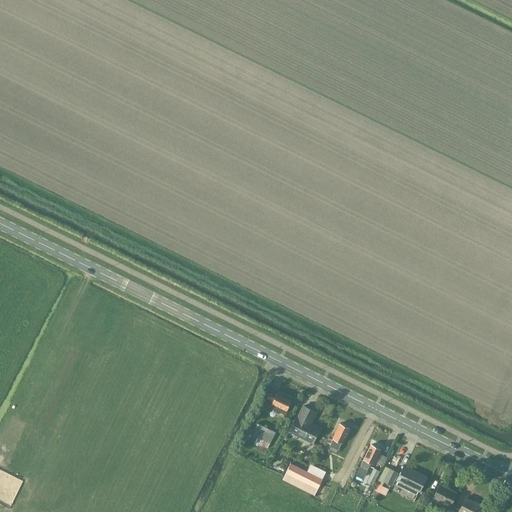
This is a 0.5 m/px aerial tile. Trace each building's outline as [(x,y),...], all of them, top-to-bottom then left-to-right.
[(291,400),(276,393),(262,386),(257,398),(265,402),(262,409),(269,412),(271,408),(283,414),(285,410),(291,400)] [(303,406),(298,416),(295,415),(288,432),(312,444),(320,428),(310,424),(315,412),(303,406)] [(257,446),(258,445),(267,449),(275,432),(257,424),(252,435),(257,438),(254,445),(257,446)] [(332,439),(333,439),(332,440),(330,444),(329,446),(337,450),(341,443),(342,443),(349,428),(339,424),(332,439)] [(373,464),(380,450),(370,445),(363,460),(360,466),(356,473),(363,477),(367,470),(371,463),(373,464)] [(306,471),(290,463),(282,480),(314,496),(326,472),(310,464),(306,471)] [(383,482),(390,485),(397,472),(385,466),(376,485),(381,487),(383,482)] [(397,482),(396,485),(416,494),(417,492),(419,492),(426,477),(403,466),(396,481),(397,482)] [(373,468),(366,482),(370,484),(373,485),(380,471),(373,468)] [(422,501),(429,505),(433,498),(450,506),(456,493),(439,484),(434,493),(428,490),(422,501)] [(459,510),(458,511),(481,511),(484,507),(465,498),(459,510)]
